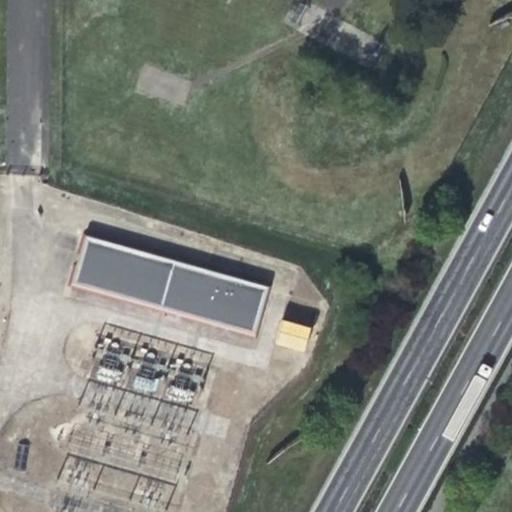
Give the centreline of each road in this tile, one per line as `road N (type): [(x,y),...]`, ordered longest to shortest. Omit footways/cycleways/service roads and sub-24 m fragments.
road 1 (primary): [(511,196),(337,511)]
road 2 (primary): [(390,511),(511,291)]
road 3 (unclassified): [(23,0),(22,178)]
